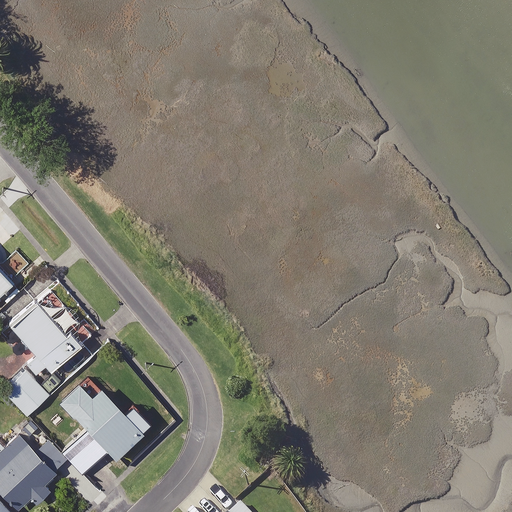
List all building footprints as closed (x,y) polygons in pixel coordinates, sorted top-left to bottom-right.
[(0,294),(15,282),(0,265),(0,294)] [(61,330),(36,300),(10,323),(35,352),(26,360),(42,379),(83,344),(67,325),(61,330)] [(50,393),(25,368),(3,390),(28,415),(50,393)] [(95,393),(83,380),(60,400),(68,409),(57,418),(77,439),(65,449),(84,470),(107,448),(115,457),(143,432),(102,387),(95,393)] [(43,443),(28,426),(0,451),(0,488),(18,507),(31,495),(37,502),(49,490),(42,482),(66,459),(48,439),(43,443)] [(12,511),(0,499),(0,511),(12,511)]
